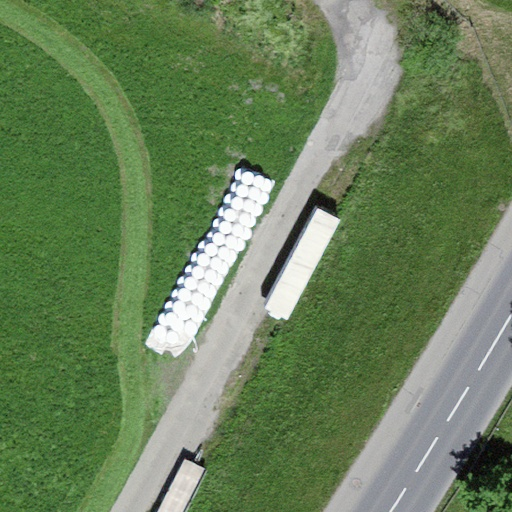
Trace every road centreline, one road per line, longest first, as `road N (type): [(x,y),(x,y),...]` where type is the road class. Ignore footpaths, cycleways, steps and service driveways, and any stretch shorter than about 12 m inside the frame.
road 1 (track): [(135,511),(364,87),(368,31),(346,0)]
road 2 (secondary): [(511,317),(393,511)]
